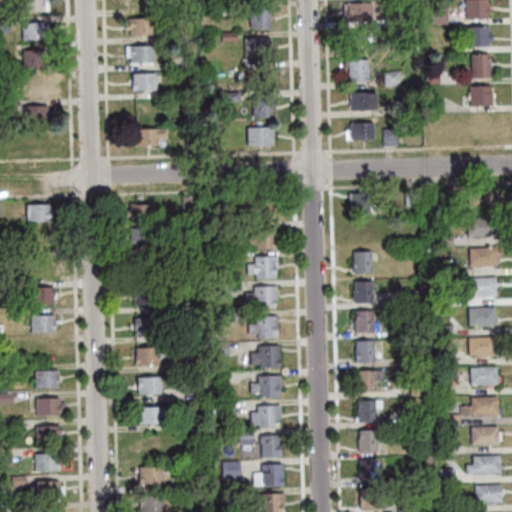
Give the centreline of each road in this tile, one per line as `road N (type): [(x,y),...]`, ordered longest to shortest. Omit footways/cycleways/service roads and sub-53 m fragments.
road 1 (residential): [(320,511),(305,0)]
road 2 (residential): [(97,511),(82,0)]
road 3 (residential): [(511,165),(71,178)]
